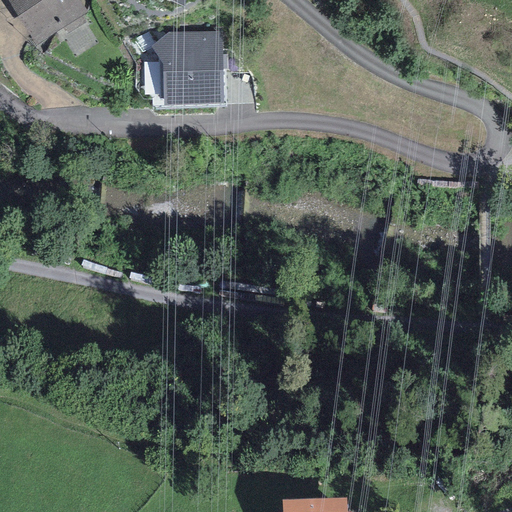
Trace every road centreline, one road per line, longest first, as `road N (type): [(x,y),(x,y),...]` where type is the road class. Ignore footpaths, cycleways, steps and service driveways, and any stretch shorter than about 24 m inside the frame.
road 1 (residential): [(0,100),(49,122),(330,123),(480,169),(494,164),(505,142),(490,109),(388,70),(294,0)]
road 2 (track): [(480,169),(484,328)]
